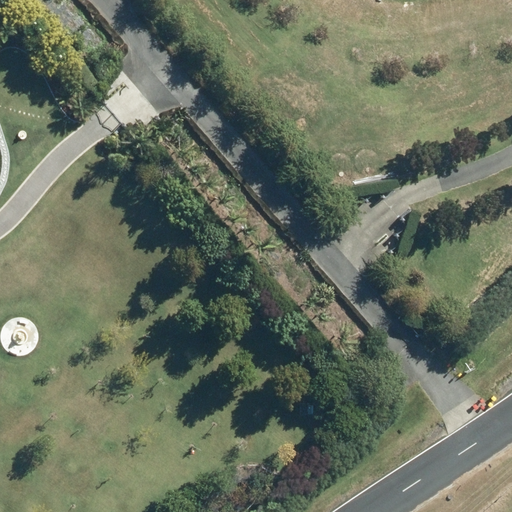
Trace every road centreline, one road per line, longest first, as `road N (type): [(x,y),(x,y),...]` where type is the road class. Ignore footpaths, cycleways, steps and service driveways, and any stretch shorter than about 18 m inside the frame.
road 1 (unknown): [(145,51),(0,201)]
road 2 (tertiary): [(511,418),(373,511)]
